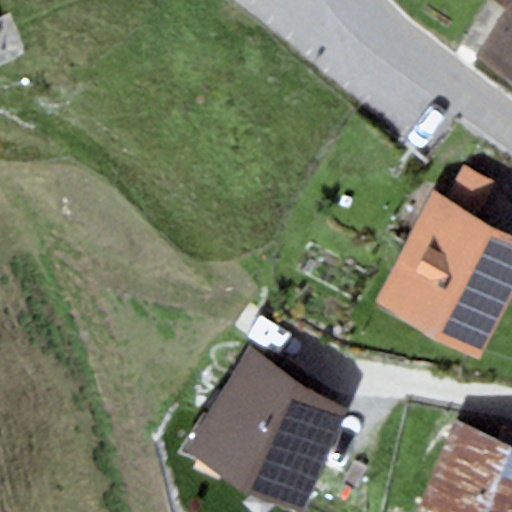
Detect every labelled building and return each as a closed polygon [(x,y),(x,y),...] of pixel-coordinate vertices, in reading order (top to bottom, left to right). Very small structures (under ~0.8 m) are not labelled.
[(511,0),(491,0),(509,12),(477,58),(511,82),(511,0)] [(10,14),(0,17),(0,64),(26,54),(10,14)] [(448,200),(434,193),(374,305),(480,361),(511,299),(511,232),(480,216),(497,186),(464,168),(448,200)] [(346,412),(248,348),(183,455),(299,509),(346,412)] [(498,436),(457,420),(420,511),(511,511),(511,433),(500,429),(498,436)]
